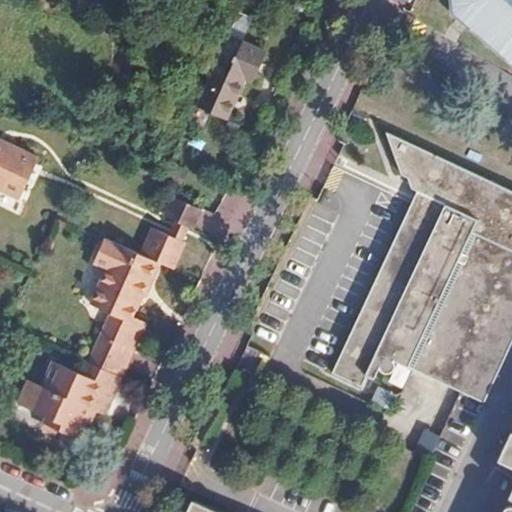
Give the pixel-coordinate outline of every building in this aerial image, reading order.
[(511,0),(449,0),(450,11),(455,15),(454,18),(511,68),(511,0)] [(236,78),(209,65),(190,107),(218,120),(236,78)] [(418,191),(413,202),(333,372),(362,386),(369,376),(375,378),(379,370),(382,372),(386,373),(391,372),(394,370),(397,366),(399,363),(399,360),(399,358),(415,366),(466,390),(486,400),(511,344),(511,186),(390,128),(402,172),(410,177),(414,189),(418,191)] [(150,138),(139,134),(130,155),(141,160),(150,138)] [(0,197),(15,204),(33,164),(0,149),(0,197)] [(228,189),(211,220),(239,236),(256,205),(228,189)] [(211,215),(182,203),(174,221),(203,235),(211,215)] [(178,241),(148,228),(136,255),(152,262),(166,268),(178,241)] [(88,265),(103,272),(88,305),(108,314),(125,322),(128,317),(138,294),(132,291),(139,276),(145,279),(152,262),(136,255),(99,239),(88,265)] [(145,279),(139,276),(132,291),(138,294),(145,279)] [(125,322),(108,314),(98,337),(127,351),(140,323),(128,317),(125,322)] [(127,351),(98,337),(86,364),(115,377),(127,351)] [(85,363),(78,378),(114,395),(121,380),(115,377),(86,364),(85,363)] [(24,382),(15,405),(40,417),(37,424),(76,442),(84,425),(79,422),(83,410),(94,414),(103,418),(114,395),(78,378),(49,365),(39,389),(24,382)] [(375,402),(394,408),(399,393),(380,387),(375,402)] [(94,414),(83,410),(79,422),(84,425),(89,427),(94,414)] [(223,511),(195,497),(187,511),(223,511)]
